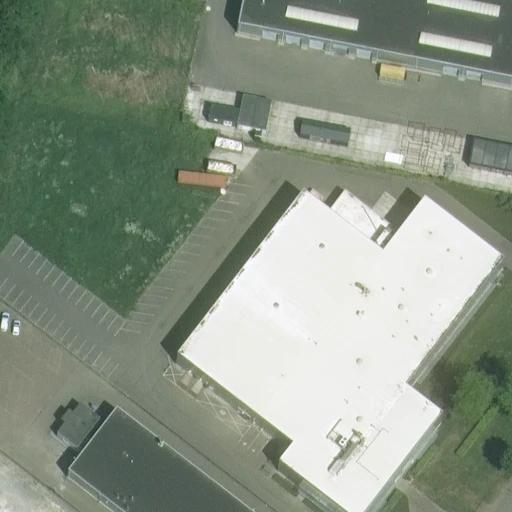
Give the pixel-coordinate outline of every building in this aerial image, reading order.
[(511,5),(485,0),(242,0),(235,34),(511,88),(511,5)] [(501,270),(422,209),(399,239),(343,196),(325,220),(301,202),(175,365),(290,454),(276,473),(327,511),(372,511),(440,424),(404,397),(501,270)] [(71,418),(67,415),(59,425),(63,429),(56,438),(81,459),(90,448),(83,443),(98,424),(79,409),(71,418)] [(239,511),(114,416),(90,448),(81,459),(66,479),(107,511),(239,511)] [(48,511),(0,478),(0,511),(48,511)]
